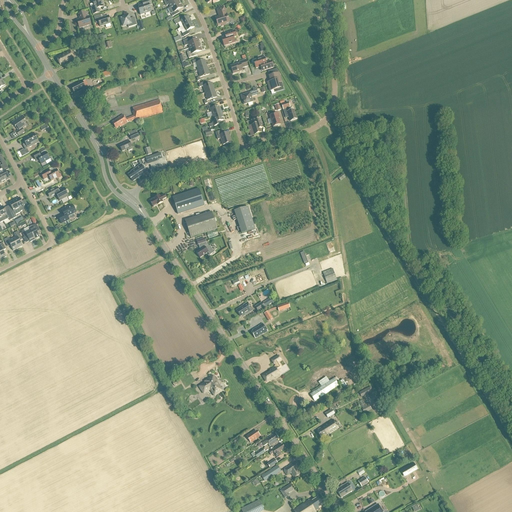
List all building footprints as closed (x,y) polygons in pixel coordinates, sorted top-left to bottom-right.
[(101,2),(100,0),(92,0),(91,0),(94,8),(91,9),(93,15),(100,13),(98,9),(104,7),(103,3),(101,2)] [(149,0),(142,3),(143,6),(138,7),(140,11),(139,11),(140,16),(151,12),(149,6),(152,5),(150,0),(149,0)] [(169,5),(171,8),(179,3),(178,1),(179,0),(178,0),(172,0),(171,0),(166,0),(164,2),(167,7),(169,5)] [(179,3),(171,8),(168,9),(173,17),(179,14),(178,11),(183,8),(181,5),(181,6),(179,3)] [(226,15),(224,8),(217,10),(219,17),(215,18),(218,27),(222,26),(222,27),(226,26),(228,20),(227,15),(226,15)] [(86,18),(85,13),(78,15),(80,20),(77,21),(79,29),(91,25),(88,17),(86,18)] [(100,19),(99,16),(94,18),(96,24),(99,23),(100,28),(111,24),(108,17),(100,19)] [(131,21),(129,16),(120,18),(123,27),(128,25),(129,28),(136,26),(135,20),(131,21)] [(181,23),(183,27),(191,23),(188,17),(182,21),(180,18),(174,21),(176,25),(181,23)] [(191,23),(183,27),(179,29),(184,37),(189,34),(188,32),(194,28),(191,23)] [(236,37),(234,31),(225,34),(226,38),(222,39),(224,47),(235,43),(233,38),(236,37)] [(72,39),(75,47),(81,45),(79,37),(72,39)] [(189,46),(190,49),(199,46),(199,43),(198,40),(193,42),(192,39),(183,42),(185,47),(189,46)] [(94,53),(106,50),(105,44),(93,47),(94,53)] [(199,46),(190,49),(191,53),(187,54),(189,59),(197,56),(196,53),(202,52),(201,49),(200,49),(199,46)] [(74,60),(69,51),(60,56),(61,57),(56,59),(60,66),(68,62),(69,63),(74,60)] [(253,61),(253,62),(254,63),(254,64),(256,69),(261,68),(263,67),(264,71),(273,69),(273,67),(271,62),(266,64),(265,62),(267,60),(264,58),(256,61),(255,60),(253,61)] [(196,64),(198,71),(207,68),(205,61),(200,62),(199,60),(192,62),(193,65),(196,64)] [(248,67),(246,61),(239,63),(240,64),(231,67),(233,75),(243,72),(242,69),(248,67)] [(207,68),(198,71),(200,78),(209,75),(207,68)] [(270,76),(269,77),(271,82),(267,83),(270,92),(275,90),(275,92),(283,90),(281,83),(279,74),(278,74),(277,70),(269,73),(270,76)] [(74,87),(71,88),(74,94),(83,90),(84,93),(89,90),(87,87),(88,87),(85,80),(82,82),(73,86),(74,87)] [(214,91),(212,84),(207,85),(206,83),(199,85),(200,88),(203,87),(205,94),(214,91)] [(244,105),(248,104),(249,107),(252,106),(253,105),(252,103),(253,102),(251,97),(258,95),(256,88),(253,90),(254,92),(241,96),(244,105)] [(205,94),(207,101),(217,98),(214,91),(205,94)] [(127,123),(132,122),(134,121),(135,122),(163,113),(159,101),(133,108),(133,109),(133,111),(133,113),(132,113),(133,117),(125,120),(123,116),(119,118),(119,119),(112,123),(116,129),(119,127),(120,128),(127,123)] [(288,104),(282,106),(283,110),(285,117),(288,116),(290,122),(297,120),(294,111),(290,112),(289,108),(290,108),(288,104)] [(210,110),(212,117),(222,114),(219,107),(214,108),(214,105),(207,107),(208,111),(210,110)] [(279,118),(278,113),(269,116),(273,128),(277,126),(277,127),(279,126),(280,125),(281,125),(278,119),(279,118)] [(222,114),(212,117),(215,123),(209,125),(210,128),(220,125),(219,122),(224,121),(222,114)] [(25,121),(22,117),(13,124),(15,128),(17,127),(19,131),(16,133),(19,137),(25,132),(22,129),(27,126),(24,122),(25,121)] [(263,129),(262,126),(260,119),(254,121),(255,125),(252,126),(254,135),(255,136),(261,134),(260,130),(263,129)] [(223,146),(231,144),(228,133),(224,134),(223,131),(215,133),(218,140),(221,139),(223,146)] [(39,143),(34,134),(33,132),(29,134),(30,136),(29,136),(29,137),(23,140),(25,144),(23,146),(25,150),(29,148),(39,143)] [(126,144),(119,147),(122,152),(128,150),(128,152),(133,150),(132,148),(129,142),(126,143),(126,144)] [(40,156),(39,152),(33,156),(36,161),(37,160),(38,162),(39,161),(41,165),(46,163),(45,162),(50,160),(46,153),(40,156)] [(150,158),(146,159),(147,164),(148,165),(162,160),(160,154),(150,158)] [(4,172),(0,174),(4,182),(10,179),(5,170),(8,169),(5,161),(1,163),(4,168),(2,169),(4,172)] [(145,172),(141,165),(131,172),(131,173),(128,175),(133,182),(143,175),(142,174),(145,172)] [(59,174),(57,170),(51,173),(49,170),(41,175),(44,180),(49,178),(51,182),(57,179),(57,180),(62,177),(59,173),(59,174)] [(57,188),(52,191),(47,193),(50,199),(56,195),(60,202),(69,197),(64,189),(59,191),(57,188)] [(192,192),(172,198),(175,208),(178,215),(192,210),(204,207),(202,199),(199,190),(192,192)] [(166,199),(164,195),(160,198),(159,196),(150,202),(153,208),(163,203),(162,201),(166,199)] [(15,201),(20,212),(23,211),(23,212),(26,210),(26,211),(30,210),(26,203),(23,205),(20,198),(15,201)] [(13,210),(9,212),(13,220),(17,218),(16,216),(21,213),(20,212),(15,201),(9,204),(13,210)] [(76,213),(72,206),(69,208),(67,207),(66,209),(62,211),(64,216),(59,219),(62,225),(70,221),(69,220),(70,216),(76,213)] [(244,234),(258,230),(251,206),(237,211),(244,234)] [(3,207),(0,208),(0,214),(2,218),(5,217),(6,220),(9,219),(10,221),(13,220),(9,212),(6,214),(3,207)] [(212,212),(192,219),(185,221),(191,238),(217,230),(212,212)] [(33,230),(30,231),(35,240),(40,238),(37,232),(39,231),(36,224),(32,227),(33,230)] [(35,240),(30,231),(29,228),(21,232),(25,238),(27,237),(30,243),(35,240)] [(16,238),(13,240),(18,249),(23,247),(19,241),(22,239),(19,232),(14,234),(16,238)] [(18,249),(13,240),(11,241),(9,238),(4,241),(7,247),(10,245),(13,252),(18,249)] [(200,259),(208,253),(210,256),(214,253),(210,247),(209,248),(206,243),(205,239),(197,242),(198,246),(200,245),(202,249),(196,253),(200,259)] [(332,269),(322,273),(327,285),(337,281),(332,269)] [(253,311),(247,303),(243,305),(244,306),(236,311),(241,317),(242,316),(243,317),(253,311)] [(262,303),(255,307),(258,313),(265,308),(262,303)] [(268,312),(264,314),(269,322),(273,320),(268,312)] [(267,333),(262,325),(259,327),(259,328),(257,329),(256,328),(252,331),(253,332),(252,333),(255,339),(263,335),(267,333)] [(263,376),(267,382),(270,380),(271,381),(275,378),(276,378),(281,375),(278,371),(281,369),(281,367),(278,362),(281,360),(278,356),(271,360),(275,366),(275,367),(270,370),(271,371),(263,376)] [(317,381),(321,387),(310,395),(315,402),(338,386),(334,379),(329,382),(325,376),(317,381)] [(215,396),(222,391),(218,385),(216,383),(216,384),(212,378),(205,382),(206,383),(200,387),(203,392),(209,388),(215,396)] [(172,382),(174,387),(181,383),(178,379),(172,382)] [(377,399),(371,387),(359,393),(361,398),(369,394),(373,401),(377,399)] [(331,408),(332,410),(325,414),(328,419),(335,415),(332,411),(335,409),(334,406),(331,408)] [(333,432),(338,428),(334,420),(328,424),(324,426),(325,427),(322,428),(318,430),(319,432),(317,433),(321,439),(333,432)] [(255,432),(255,431),(246,437),(251,443),(260,437),(256,432),(255,432)] [(278,439),(275,434),(270,437),(268,439),(267,439),(261,443),(264,447),(268,444),(270,447),(278,442),(277,440),(278,439)] [(279,452),(285,449),(282,445),(280,446),(279,444),(268,452),(271,455),(274,453),(277,458),(281,456),(279,452)] [(257,458),(265,453),(263,449),(255,454),(257,458)] [(413,463),(400,471),(404,478),(418,470),(413,463)] [(293,465),(293,464),(289,466),(290,466),(287,468),(287,467),(285,469),(286,471),(284,471),(287,476),(291,474),(294,478),(300,474),(297,470),(298,469),(295,464),(293,465)] [(277,466),(261,476),(265,482),(268,480),(272,477),(273,478),(281,472),(277,466)] [(365,478),(358,482),(362,488),(368,483),(365,478)] [(352,491),(347,483),(336,491),(341,498),(352,491)] [(291,485),(280,491),(285,498),(289,495),(288,494),(294,490),(291,485)] [(294,511),(315,511),(318,510),(318,508),(322,506),(317,498),(309,503),(306,503),(293,510),(294,511)] [(241,510),(241,511),(262,511),(264,511),(259,501),(241,510)]
